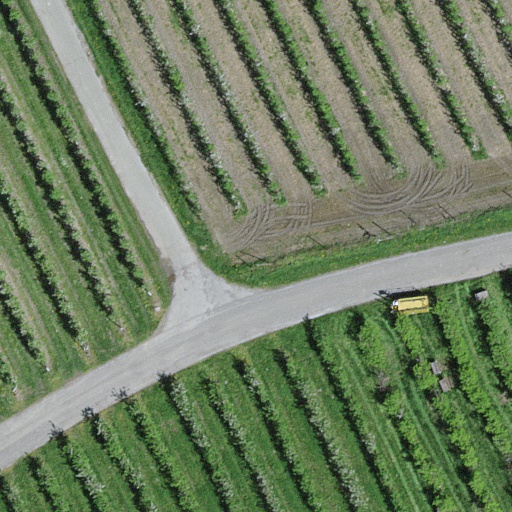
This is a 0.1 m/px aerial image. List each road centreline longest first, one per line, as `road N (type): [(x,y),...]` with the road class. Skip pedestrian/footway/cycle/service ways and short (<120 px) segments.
road 1 (unclassified): [(46,0),(207,326)]
road 2 (unclassified): [(511,242),(398,267),(207,326)]
road 3 (unclassified): [(207,326),(0,445)]
